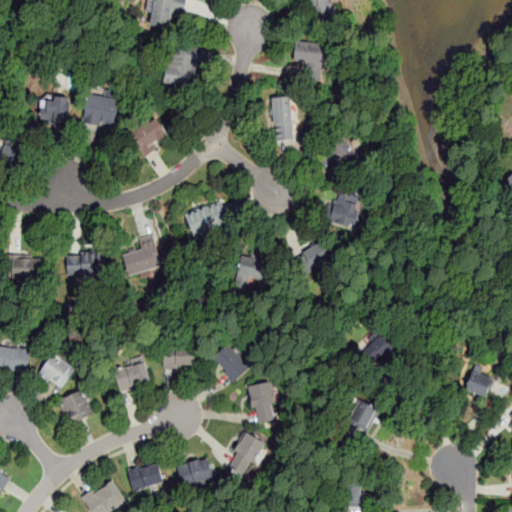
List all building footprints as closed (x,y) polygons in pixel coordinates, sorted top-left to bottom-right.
[(187,0),(151,0),(149,25),(170,28),(172,11),(185,13),(187,0)] [(307,0),(308,21),(332,21),(331,0),(307,0)] [(323,69),(326,43),(296,40),(293,66),(323,69)] [(194,64),(206,64),(207,48),(167,48),(166,84),(193,84),(194,64)] [(120,98),(88,93),(83,122),(115,127),(120,98)] [(70,94),(47,94),(48,118),(70,117),(70,94)] [(294,140),(293,95),(273,96),(273,140),(294,140)] [(141,154),(170,139),(157,116),(128,131),(141,154)] [(0,163),(8,167),(18,145),(0,136),(0,163)] [(361,158),(345,136),(328,149),(345,171),(361,158)] [(357,225),(362,194),(336,190),(331,221),(357,225)] [(185,213),(195,238),(231,224),(221,199),(185,213)] [(154,237),(140,240),(142,249),(121,254),(126,275),(162,266),(154,237)] [(293,260),(305,278),(338,258),(326,240),(293,260)] [(68,275),(107,274),(106,252),(68,253),(68,275)] [(266,261),(241,255),(237,273),(262,279),(266,261)] [(9,258),(9,278),(43,278),(43,258),(9,258)] [(401,343),(381,323),(364,341),(384,360),(401,343)] [(230,342),(212,355),(233,383),(251,370),(230,342)] [(196,367),(196,347),(163,347),(163,367),(196,367)] [(29,350),(0,349),(0,369),(29,371),(29,350)] [(60,388),(73,372),(54,356),(41,372),(60,388)] [(120,391),(151,383),(144,358),(113,367),(120,391)] [(486,397),(494,379),(474,370),(466,388),(486,397)] [(257,423),(278,418),(270,382),(249,387),(257,423)] [(60,401),(71,426),(95,415),(83,391),(60,401)] [(347,419),(369,432),(382,409),(359,396),(347,419)] [(266,442),(245,430),(226,463),(248,475),(266,442)] [(176,465),(184,488),(215,477),(207,455),(176,465)] [(165,482),(159,461),(128,470),(134,491),(165,482)] [(0,495),(10,479),(0,472),(0,495)] [(339,477),(338,506),(365,508),(366,491),(362,491),(363,478),(339,477)] [(110,511),(127,501),(112,479),(83,499),(91,511),(110,511)]
